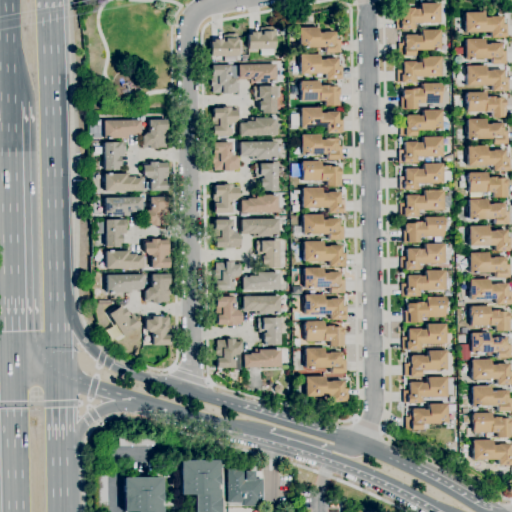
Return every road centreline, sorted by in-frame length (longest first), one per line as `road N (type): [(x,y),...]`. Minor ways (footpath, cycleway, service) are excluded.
road 1 (residential): [(365,0),(368,444)]
road 2 (residential): [(191,389),(184,40),(190,18),(247,0)]
road 3 (trunk): [(57,370),(47,0)]
road 4 (tertiary): [(483,511),(368,444),(191,389)]
road 5 (tertiary): [(157,406),(332,459),(444,511)]
road 6 (trunk): [(7,109),(12,352)]
road 7 (tertiary): [(191,389),(104,360),(56,294)]
road 8 (trunk): [(12,352),(16,511)]
road 9 (tertiary): [(226,426),(271,428),(332,449),(368,444)]
road 10 (trunk): [(59,511),(57,370)]
road 11 (trunk): [(59,460),(96,417),(157,406)]
